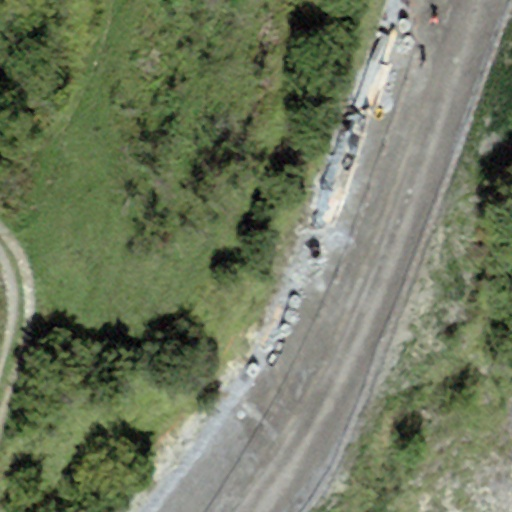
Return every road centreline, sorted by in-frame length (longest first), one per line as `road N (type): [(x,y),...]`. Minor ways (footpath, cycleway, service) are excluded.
road 1 (unclassified): [(500,0),(407,305),(314,466),(264,499),(193,506)]
road 2 (primary): [(429,0),(344,249),(260,408),(193,506)]
road 3 (track): [(0,379),(18,295),(0,253)]
